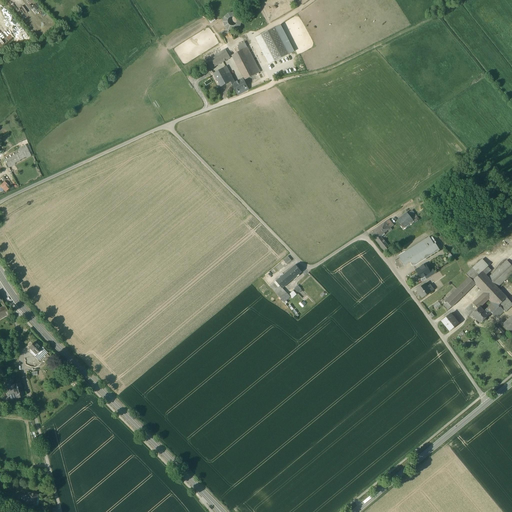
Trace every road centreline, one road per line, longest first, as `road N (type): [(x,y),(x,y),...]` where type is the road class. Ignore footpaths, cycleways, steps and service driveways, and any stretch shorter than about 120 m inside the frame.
road 1 (residential): [(167,125),(308,269),(363,234),(488,402)]
road 2 (secondary): [(220,511),(16,301)]
road 3 (track): [(239,97),(328,69),(458,0)]
road 4 (residential): [(60,511),(24,377),(16,301)]
road 5 (residential): [(0,202),(167,125)]
road 6 (secondary): [(354,511),(488,402)]
